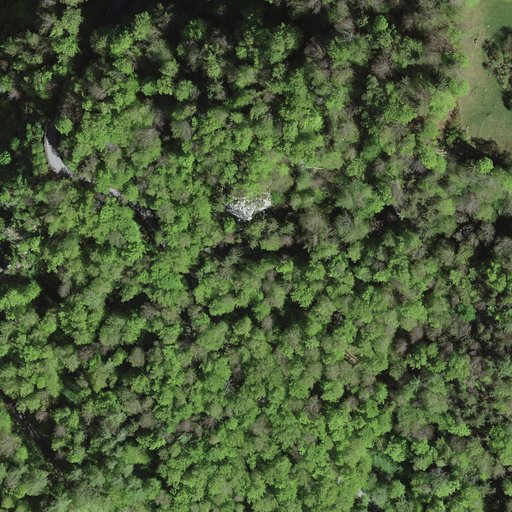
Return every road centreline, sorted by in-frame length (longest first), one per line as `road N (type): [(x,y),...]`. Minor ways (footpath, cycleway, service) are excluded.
road 1 (unclassified): [(376,511),(276,421),(249,385),(207,297),(150,216),(59,167),(56,118),(117,0)]
road 2 (unclassified): [(0,377),(102,511)]
